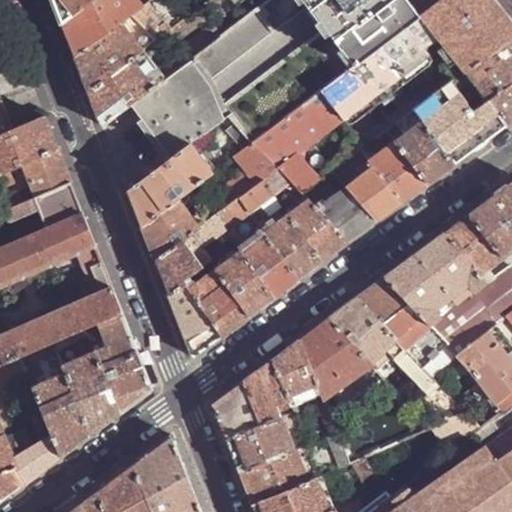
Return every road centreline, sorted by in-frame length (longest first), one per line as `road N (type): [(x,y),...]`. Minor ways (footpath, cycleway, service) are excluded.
road 1 (residential): [(24,0),(183,395)]
road 2 (residential): [(511,151),(183,395)]
road 3 (residential): [(183,395),(27,511)]
road 4 (residential): [(183,395),(229,511)]
